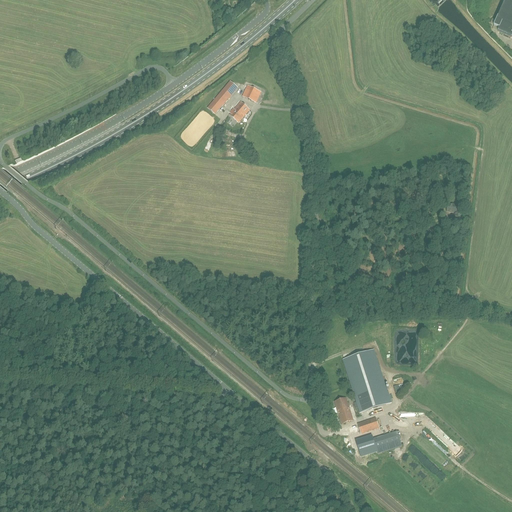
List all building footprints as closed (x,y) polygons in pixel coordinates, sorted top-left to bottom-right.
[(511,37),(511,0),(504,0),(494,26),(499,28),(498,31),(511,37)] [(215,99),(221,104),(223,106),(238,88),(230,82),(215,99)] [(256,103),(261,92),(247,86),(242,97),(256,103)] [(240,102),(234,110),(233,109),(230,113),(230,114),(229,115),(238,123),(249,110),(240,102)] [(448,204),(447,212),(455,213),(453,224),(454,224),(460,225),(462,225),(463,220),(465,200),(459,199),(456,199),(456,205),(448,204)] [(344,360),(361,413),(391,403),(388,392),(386,392),(373,350),(344,360)] [(353,420),(349,406),(346,398),(334,401),(342,424),(353,420)] [(358,424),(361,434),(379,428),(375,418),(358,424)] [(378,454),(402,446),(397,432),(373,439),(378,454)] [(360,439),(364,453),(372,451),(367,437),(360,439)] [(446,475),(442,471),(437,475),(441,479),(446,475)]
